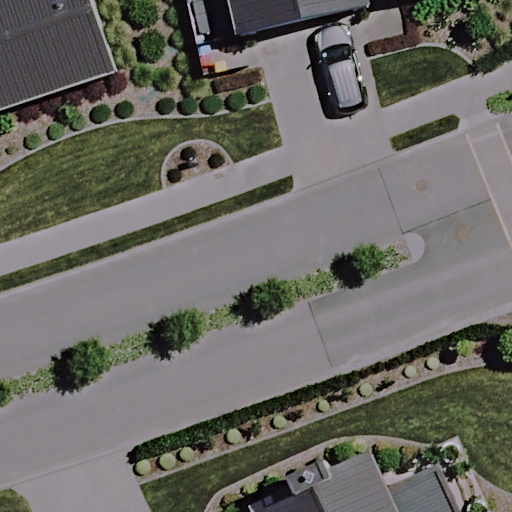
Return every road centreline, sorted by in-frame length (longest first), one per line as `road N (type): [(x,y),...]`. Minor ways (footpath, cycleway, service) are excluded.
road 1 (residential): [(511,252),(0,439)]
road 2 (residential): [(0,325),(511,150)]
